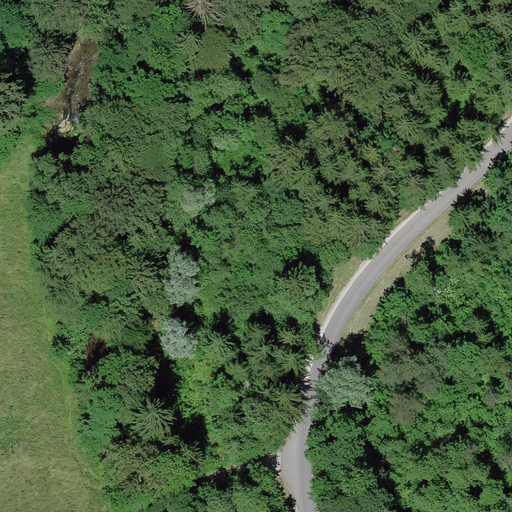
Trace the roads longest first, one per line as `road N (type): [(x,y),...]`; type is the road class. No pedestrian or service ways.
road 1 (unclassified): [(311,511),(297,460),(318,363),(359,286),(511,133)]
road 2 (track): [(297,460),(130,511)]
